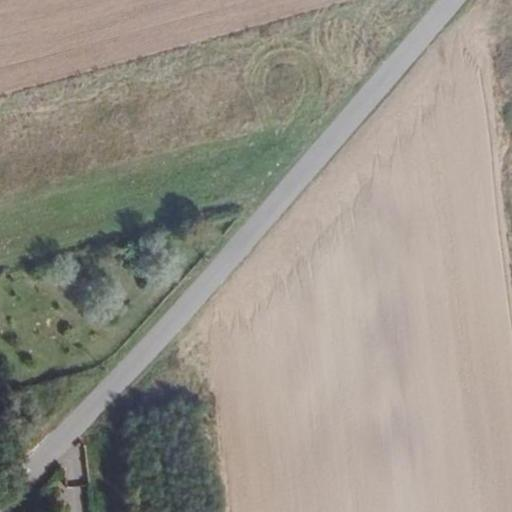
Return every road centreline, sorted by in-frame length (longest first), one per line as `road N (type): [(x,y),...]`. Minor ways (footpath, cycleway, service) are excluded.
road 1 (tertiary): [(456,0),(126,374),(0,503)]
road 2 (track): [(291,191),(0,245)]
